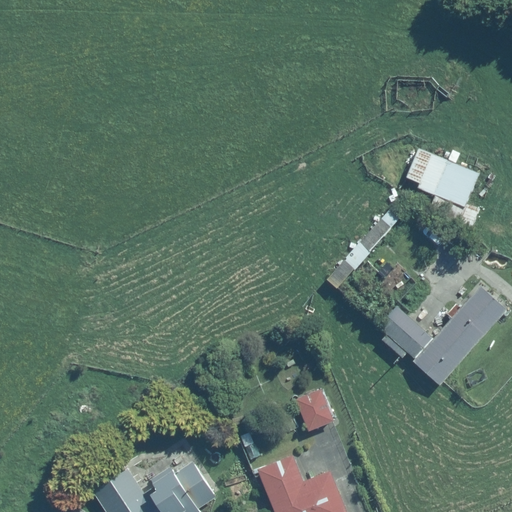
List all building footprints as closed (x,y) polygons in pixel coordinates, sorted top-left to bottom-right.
[(420,192),(437,200),(430,217),(472,235),(479,218),(467,212),(483,177),(421,150),(408,181),(422,187),(420,192)] [(403,222),(391,210),(326,281),(338,293),(403,222)] [(506,315),(481,293),(437,343),(397,308),(379,329),(388,336),(385,340),(407,359),(410,356),(445,386),(506,315)] [(323,392),(296,404),(309,432),(335,421),(323,392)] [(303,485),(292,457),(254,472),(263,495),(268,493),(275,511),(345,511),(331,474),(303,485)] [(106,511),(199,511),(195,506),(213,495),(191,460),(173,471),(170,465),(150,477),(154,483),(141,492),(126,467),(92,488),(106,511)]
